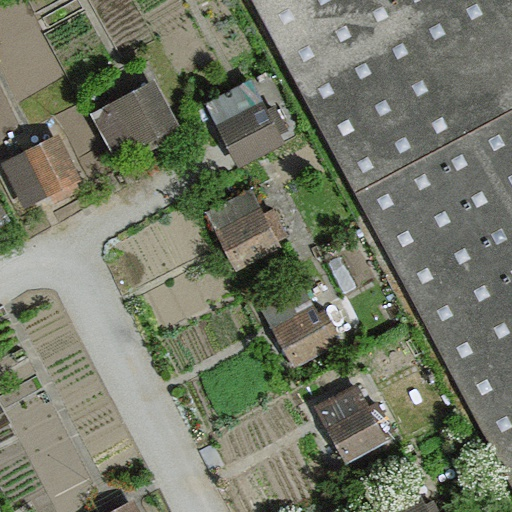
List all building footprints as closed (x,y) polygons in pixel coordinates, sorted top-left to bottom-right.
[(511,0),(246,0),(511,492),(511,0)] [(119,101),(141,144),(178,125),(155,82),(119,101)] [(266,103),(225,124),(244,161),(285,139),(266,103)] [(60,137),(28,152),(48,196),(80,181),(60,137)] [(281,245),(262,209),(221,231),(240,267),(281,245)] [(318,308),(280,328),(298,362),(336,342),(318,308)] [(386,439),(368,406),(331,427),(349,460),(386,439)] [(431,511),(426,500),(403,511),(431,511)] [(140,511),(135,501),(114,511),(140,511)]
